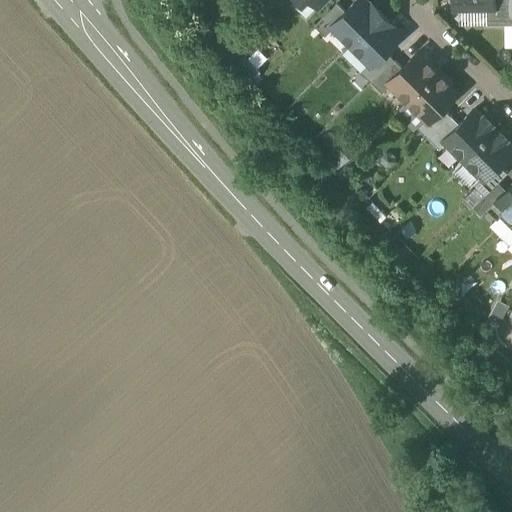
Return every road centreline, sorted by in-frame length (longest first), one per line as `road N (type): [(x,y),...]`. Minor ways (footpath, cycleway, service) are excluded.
road 1 (tertiary): [(59,0),(265,231),(511,477)]
road 2 (residential): [(398,0),(511,110)]
